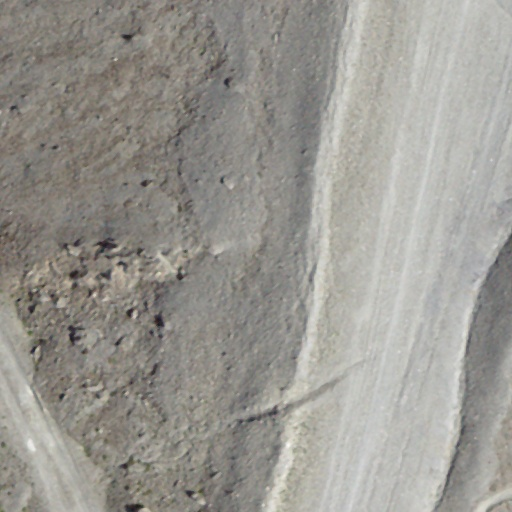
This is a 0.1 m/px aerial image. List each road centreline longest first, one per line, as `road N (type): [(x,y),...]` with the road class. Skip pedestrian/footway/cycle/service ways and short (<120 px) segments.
road 1 (track): [(511,11),(456,315),(388,511)]
road 2 (track): [(0,378),(62,511)]
